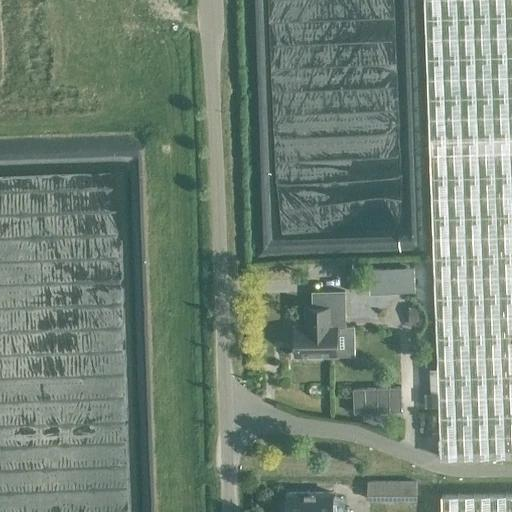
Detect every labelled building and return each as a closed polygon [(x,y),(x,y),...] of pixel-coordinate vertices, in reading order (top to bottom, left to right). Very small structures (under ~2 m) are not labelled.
[(511,453),(511,0),(424,0),(441,457),(511,453)] [(308,326),(295,326),(296,355),(310,355),(310,357),(323,357),(323,355),(338,354),(338,328),(346,328),(346,290),(325,290),(314,290),(314,307),(307,307),(307,322),(308,322),(308,326)] [(417,481),(369,481),(369,499),(417,499),(417,481)] [(333,511),(333,493),(288,493),(288,511),(333,511)] [(511,511),(511,493),(442,494),(442,511),(511,511)]
